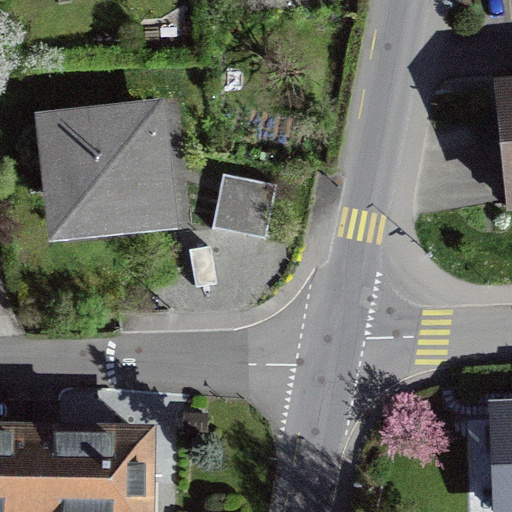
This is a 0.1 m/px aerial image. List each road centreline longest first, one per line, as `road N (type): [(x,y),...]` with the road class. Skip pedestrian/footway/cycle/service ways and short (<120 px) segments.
road 1 (unclassified): [(402,0),(333,350)]
road 2 (residential): [(0,360),(268,363),(333,350)]
road 3 (residential): [(333,350),(387,339),(511,340)]
road 4 (unclassified): [(333,350),(300,511)]
